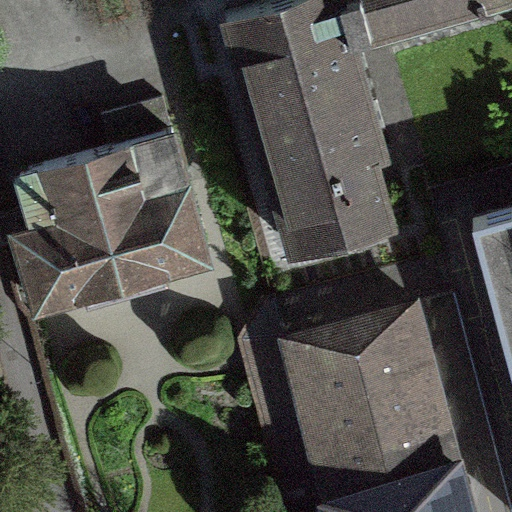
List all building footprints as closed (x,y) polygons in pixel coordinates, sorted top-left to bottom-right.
[(273,0),(222,15),(289,247),(389,219),(371,156),(382,153),(349,39),(367,34),(369,39),(476,9),(479,17),(484,16),(481,7),(507,0),(273,0)] [(106,141),(167,124),(159,97),(98,115),(106,141)] [(204,255),(169,129),(17,172),(27,205),(0,212),(0,242),(15,238),(34,302),(204,255)] [(511,206),(471,217),(511,369),(511,206)] [(464,511),(412,301),(282,337),(327,511),(464,511)]
